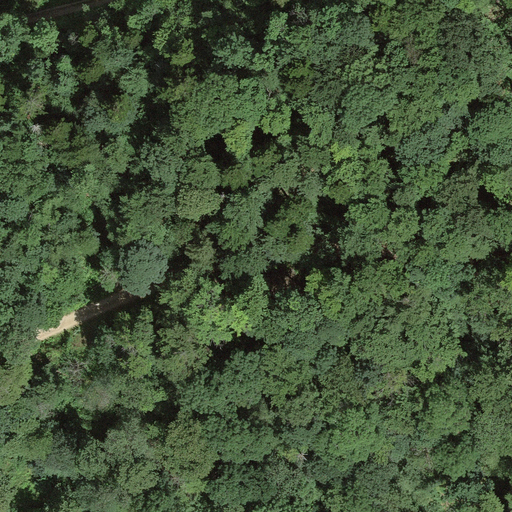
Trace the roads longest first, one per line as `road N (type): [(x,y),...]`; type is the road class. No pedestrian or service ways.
road 1 (track): [(511,244),(279,250),(180,268)]
road 2 (track): [(0,352),(180,268)]
road 3 (track): [(180,268),(0,289)]
